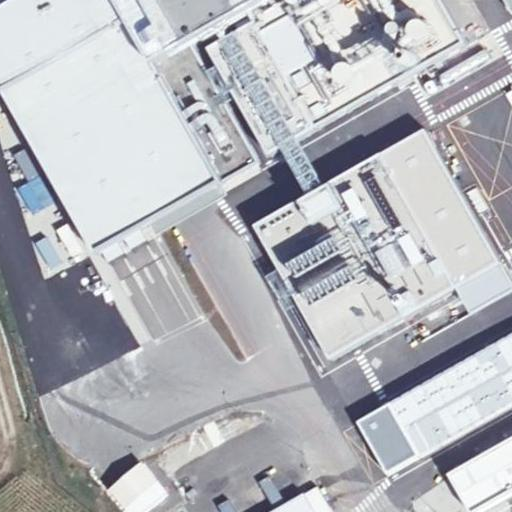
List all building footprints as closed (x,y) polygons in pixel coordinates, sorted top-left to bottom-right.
[(118,0),(0,0),(0,86),(90,246),(217,175),(118,0)] [(449,30),(457,47),(485,34),(476,16),(449,30)] [(428,153),(377,186),(402,225),(453,192),(428,153)] [(511,232),(464,263),(499,315),(511,306),(511,232)] [(443,306),(461,293),(416,233),(397,246),(443,306)] [(456,267),(471,261),(460,236),(445,242),(456,267)] [(154,241),(115,257),(148,340),(187,325),(154,241)] [(332,298),(392,369),(410,355),(350,284),(332,298)] [(468,292),(431,323),(471,369),(507,338),(468,292)] [(426,381),(404,407),(456,451),(478,425),(426,381)] [(457,449),(466,460),(490,441),(480,429),(457,449)] [(333,511),(317,484),(267,511),(333,511)]
